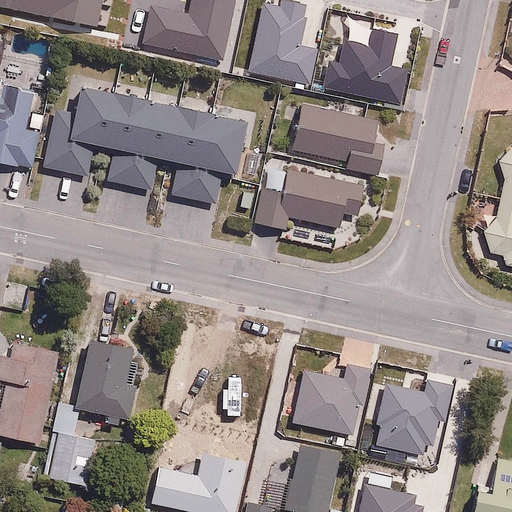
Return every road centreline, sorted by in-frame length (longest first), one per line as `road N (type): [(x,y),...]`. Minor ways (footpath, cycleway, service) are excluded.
road 1 (residential): [(405,313),(0,227)]
road 2 (residential): [(405,313),(472,0)]
